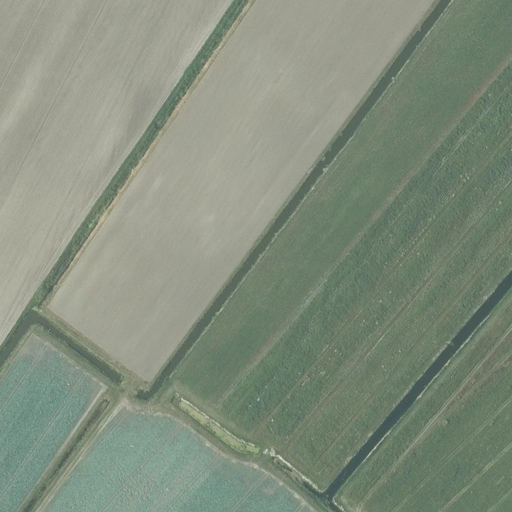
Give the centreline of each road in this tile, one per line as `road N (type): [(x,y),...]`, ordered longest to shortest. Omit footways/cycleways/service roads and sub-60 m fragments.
road 1 (track): [(177,386),(156,408),(121,396),(192,308)]
road 2 (track): [(121,396),(40,511)]
